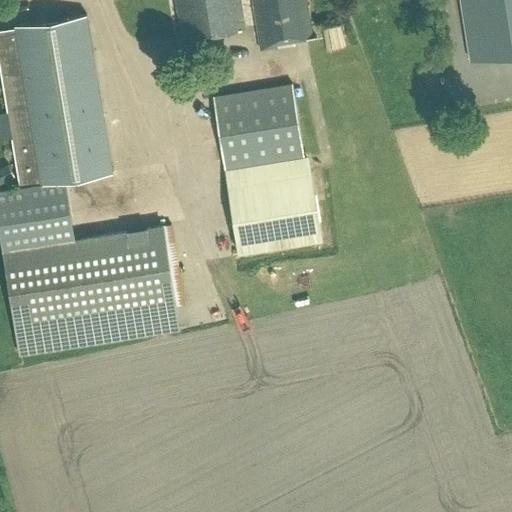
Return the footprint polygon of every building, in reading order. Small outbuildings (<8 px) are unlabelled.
[(174,0),(181,37),(244,27),(239,0),(252,0),(260,48),(295,43),(294,37),(312,35),(306,0),(174,0)] [(511,0),(460,0),(470,59),(511,51),(511,0)] [(0,70),(19,185),(0,187),(0,222),(17,329),(175,304),(162,223),(74,237),(64,179),(112,171),(86,13),(15,24),(15,26),(0,28),(0,70)] [(224,168),(304,155),(292,81),(212,94),(224,168)] [(238,252),(322,238),(311,171),(227,185),(238,252)]
